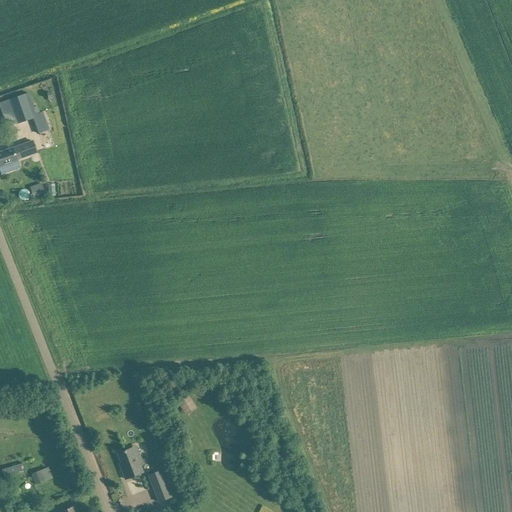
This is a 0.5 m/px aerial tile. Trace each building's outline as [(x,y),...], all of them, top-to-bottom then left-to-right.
[(33,118),(38,133),(46,130),(40,113),(32,115),(25,95),(10,100),(0,103),(8,124),(12,123),(13,124),(17,123),(33,118)] [(12,148),(0,152),(0,170),(1,174),(13,170),(10,163),(17,160),(36,153),(32,142),(22,145),(13,148),(12,148)] [(188,397),(179,402),(187,414),(195,409),(188,397)] [(143,472),(137,457),(134,458),(130,448),(118,453),(124,468),(121,469),(125,479),(143,472)] [(52,469),(36,475),(40,486),(56,480),(52,469)] [(171,497),(161,470),(148,476),(158,502),(171,497)] [(138,511),(155,503),(150,493),(145,495),(143,489),(131,495),(138,511)]
